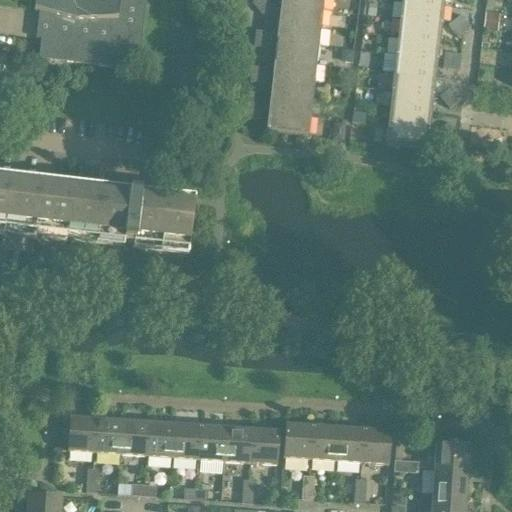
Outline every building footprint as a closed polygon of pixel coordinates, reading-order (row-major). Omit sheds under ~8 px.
[(34,0),(33,12),(39,14),(36,41),(40,41),(38,61),(137,73),(145,0),(34,0)] [(257,0),(252,4),(257,11),(269,1),(268,0),(257,0)] [(280,0),(280,8),(323,13),(324,0),(280,0)] [(401,0),(401,4),(444,9),(445,0),(401,0)] [(269,1),(257,11),(262,17),(274,7),(269,1)] [(401,4),(399,22),(442,27),(444,9),(401,4)] [(280,8),(278,26),(321,31),(323,13),(280,8)] [(460,18),(454,23),(464,35),(470,30),(460,18)] [(399,22),(397,39),(440,45),(442,27),(399,22)] [(464,35),(454,23),(447,28),(457,40),(464,35)] [(278,26),(276,44),(319,49),(321,31),(278,26)] [(255,33),(254,41),(270,43),(271,35),(255,33)] [(397,39),(395,57),(438,63),(440,45),(397,39)] [(270,43),(254,41),(253,49),(269,51),(270,43)] [(276,44),(274,61),(317,67),(319,49),(276,44)] [(444,55),(443,63),(459,65),(460,57),(444,55)] [(395,57),(393,75),(436,81),(438,63),(395,57)] [(274,61),(272,79),(315,84),(317,67),(274,61)] [(459,65),(443,63),(442,71),(458,73),(459,65)] [(251,68),(250,76),(266,78),(267,70),(251,68)] [(393,75),(391,93),(434,98),(436,81),(393,75)] [(266,78),(250,76),(249,85),(265,86),(266,78)] [(272,79),(270,97),(313,102),(315,84),(272,79)] [(439,99),(444,105),(457,95),(452,89),(439,99)] [(391,93),(389,111),(432,116),(434,98),(391,93)] [(457,95),(444,105),(449,112),(462,102),(457,95)] [(270,97),(268,115),(310,120),(313,102),(270,97)] [(247,104),(246,112),(262,114),(263,106),(247,104)] [(389,111),(387,129),(429,134),(432,116),(389,111)] [(262,114),(246,112),(245,120),(261,122),(262,114)] [(310,120),(268,115),(265,133),(308,139),(310,120)] [(435,135),(440,141),(453,131),(448,125),(435,135)] [(429,134),(387,129),(384,148),(427,153),(429,134)] [(453,131),(440,141),(445,148),(458,138),(453,131)] [(0,230),(188,252),(193,207),(139,200),(140,195),(0,178),(0,230)] [(67,455),(93,456),(96,422),(69,420),(67,455)] [(93,456),(119,458),(122,424),(96,422),(93,456)] [(119,458),(145,460),(148,426),(122,424),(119,458)] [(145,460),(171,462),(174,427),(148,426),(145,460)] [(171,462),(197,463),(200,429),(174,427),(171,462)] [(282,461),(309,463),(311,429),(284,427),(282,461)] [(197,463),(223,465),(225,431),(200,429),(197,463)] [(309,463),(335,465),(337,431),(311,429),(309,463)] [(223,465),(249,467),(251,433),(225,431),(223,465)] [(335,465),(361,466),(363,432),(337,431),(335,465)] [(363,432),(361,466),(388,468),(390,434),(363,432)] [(251,433),(249,467),(276,469),(278,435),(251,433)] [(435,445),(433,472),(467,474),(469,447),(435,445)] [(393,475),(405,475),(406,464),(394,463),(393,475)] [(406,464),(405,475),(417,476),(418,465),(406,464)] [(87,472),(86,484),(97,485),(98,473),(87,472)] [(433,472),(432,498),(466,500),(467,474),(433,472)] [(243,478),(242,495),(253,495),(254,484),(248,483),(248,479),(243,478)] [(302,479),(302,491),(313,492),(314,480),(302,479)] [(354,483),(353,494),(365,495),(365,483),(354,483)] [(97,485),(86,484),(85,496),(96,496),(97,485)] [(131,499),(143,500),(143,488),(132,488),(131,499)] [(143,488),(143,500),(154,500),(155,489),(143,488)] [(183,502),(195,503),(195,492),(184,491),(183,502)] [(313,492),(302,491),(301,503),(312,503),(313,492)] [(195,492),(195,503),(206,504),(207,493),(195,492)] [(365,495),(353,494),(353,506),(364,507),(365,495)] [(253,495),(242,495),(241,506),(252,507),(253,495)] [(27,498),(26,511),(60,511),(61,500),(27,498)] [(432,498),(430,511),(464,511),(466,500),(432,498)]
